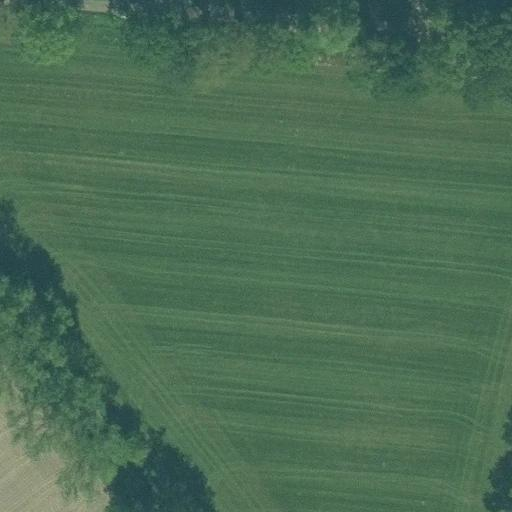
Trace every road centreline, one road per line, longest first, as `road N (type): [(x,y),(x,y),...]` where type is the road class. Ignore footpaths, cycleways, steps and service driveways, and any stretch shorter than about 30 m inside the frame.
road 1 (unclassified): [(511,43),(18,0)]
road 2 (track): [(0,301),(152,511)]
